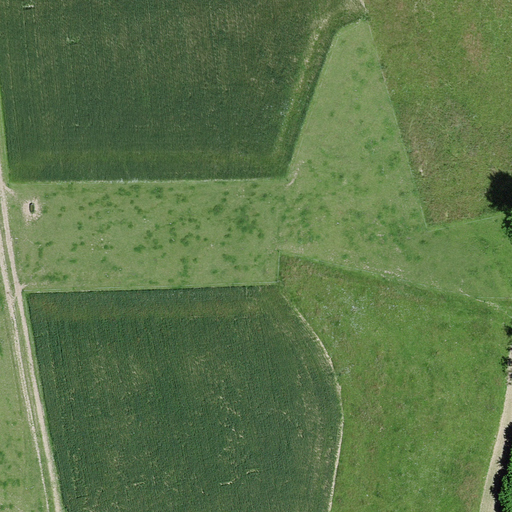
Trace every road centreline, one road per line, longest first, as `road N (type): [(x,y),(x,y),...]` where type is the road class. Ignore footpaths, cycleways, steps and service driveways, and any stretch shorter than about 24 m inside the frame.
road 1 (track): [(511,308),(276,266),(13,295)]
road 2 (track): [(44,511),(13,295)]
